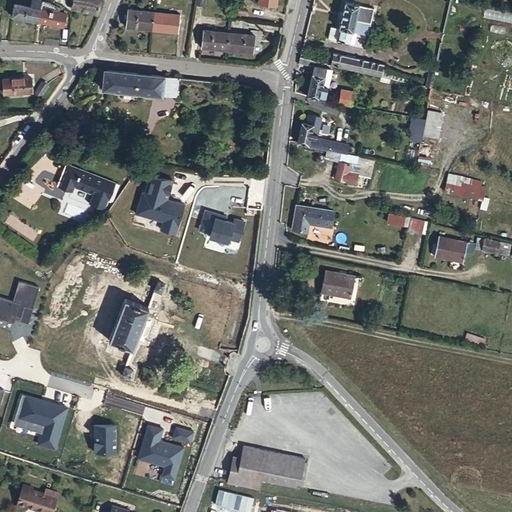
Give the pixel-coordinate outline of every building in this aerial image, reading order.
[(79,0),(77,5),(103,14),(107,0),(79,0)] [(345,0),(342,18),(339,35),(352,38),(360,0),(345,0)] [(18,16),(47,24),(50,10),(52,4),(43,2),(41,7),(21,3),(18,16)] [(130,26),(159,28),(161,11),(131,8),(130,26)] [(50,10),(47,24),(65,29),(69,15),(50,10)] [(161,11),(159,28),(181,30),(184,14),(161,11)] [(251,30),(254,16),(237,14),(235,28),(251,30)] [(327,32),(339,35),(342,18),(330,15),(327,32)] [(204,45),(232,49),(234,32),(207,29),(204,45)] [(234,32),(232,49),(256,52),(259,34),(234,32)] [(336,47),(334,57),(336,58),(335,61),(380,72),(384,58),(336,47)] [(303,49),(300,59),(315,63),(316,61),(317,53),(303,49)] [(315,63),(308,90),(328,94),(334,65),(316,61),(315,63)] [(430,84),(438,86),(441,68),(433,67),(430,84)] [(105,69),(103,68),(103,86),(175,91),(177,73),(135,70),(105,69)] [(42,74),(33,75),(34,89),(42,88),(42,74)] [(61,79),(53,74),(45,84),(53,89),(61,79)] [(34,89),(33,75),(15,76),(15,90),(34,89)] [(341,97),(355,100),(357,92),(353,92),(355,86),(345,83),(341,97)] [(303,114),(299,136),(329,145),(351,151),(353,142),(319,131),(323,111),(310,107),(309,115),(303,114)] [(417,123),(431,125),(433,112),(426,111),(419,109),(419,114),(417,123)] [(56,150),(43,141),(38,148),(51,157),(56,150)] [(351,151),(329,145),(327,152),(340,156),(336,174),(346,177),(345,182),(356,185),(362,169),(359,166),(362,154),(351,151)] [(84,185),(90,168),(76,164),(69,185),(83,189),(84,185)] [(84,185),(119,196),(126,178),(90,168),(84,185)] [(444,193),(484,200),(488,181),(448,174),(444,193)] [(146,192),(141,190),(135,215),(162,221),(160,231),(177,235),(185,203),(168,199),(173,182),(150,176),(146,192)] [(125,198),(131,180),(126,178),(119,196),(125,198)] [(299,196),(293,223),(309,228),(312,215),(332,219),(334,206),(299,196)] [(227,215),(205,209),(198,231),(209,234),(209,236),(228,242),(229,239),(238,241),(244,221),(233,218),(233,221),(226,219),(227,215)] [(410,225),(415,226),(418,212),(412,210),(410,225)] [(427,229),(430,214),(418,212),(415,226),(427,229)] [(389,213),(387,222),(404,225),(405,216),(389,213)] [(447,231),(443,251),(469,257),(474,237),(447,231)] [(508,254),(508,251),(505,251),(507,242),(484,238),(482,250),(508,254)] [(358,269),(328,263),(324,283),(354,289),(358,269)] [(13,301),(0,297),(0,318),(13,322),(14,318),(29,322),(39,285),(19,280),(13,301)] [(158,282),(153,294),(163,298),(168,285),(158,282)] [(114,333),(110,347),(134,355),(148,308),(126,300),(122,310),(113,307),(106,330),(114,333)] [(129,366),(125,377),(135,382),(139,369),(129,366)] [(70,407),(21,393),(12,423),(42,432),(39,443),(58,448),(70,407)] [(116,423),(94,423),(93,453),(116,453),(116,423)] [(163,428),(148,424),(138,459),(163,466),(160,478),(175,482),(185,447),(160,440),(163,428)] [(299,468),(303,469),(305,457),(243,444),(241,455),(291,466),(292,462),(300,463),(299,468)] [(237,473),(264,479),(281,483),(280,485),(287,487),(287,490),(294,491),(295,486),(299,487),(303,469),(299,468),(300,463),(292,462),(291,466),(241,455),(240,461),(232,459),(230,467),(238,469),(237,473)] [(261,489),(264,479),(237,473),(238,469),(230,467),(231,469),(228,480),(261,489)] [(26,511),(27,510),(34,511),(51,511),(57,496),(44,492),(42,497),(20,490),(15,508),(25,511),(26,511)]
